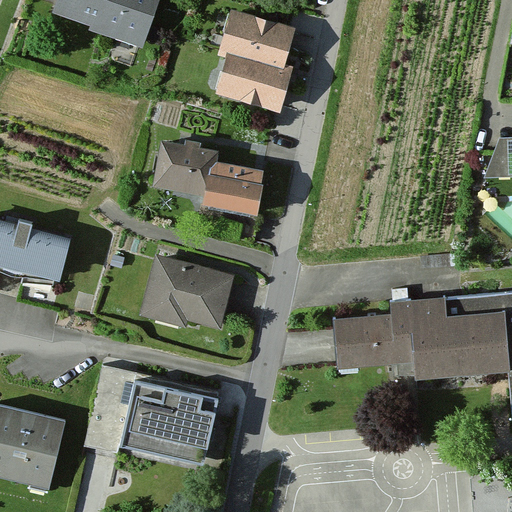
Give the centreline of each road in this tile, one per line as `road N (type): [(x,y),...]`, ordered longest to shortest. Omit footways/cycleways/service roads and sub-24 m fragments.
road 1 (residential): [(264,384),(338,0)]
road 2 (residential): [(264,384),(0,331)]
road 3 (residential): [(508,0),(487,116),(511,116)]
road 4 (residential): [(238,511),(264,384)]
